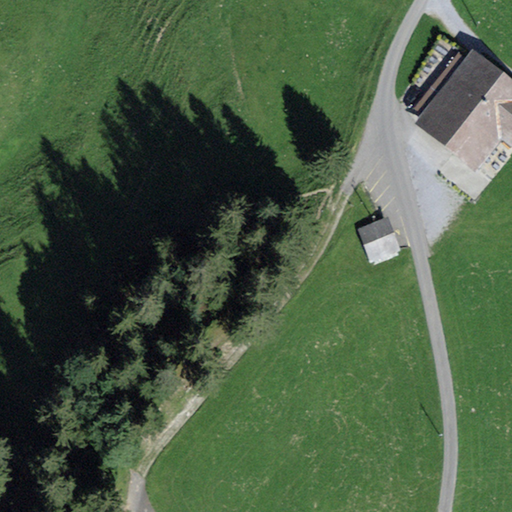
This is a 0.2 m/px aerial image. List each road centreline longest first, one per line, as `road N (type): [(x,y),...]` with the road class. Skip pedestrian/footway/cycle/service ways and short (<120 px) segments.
road 1 (residential): [(424,0),(399,45),(387,104),(444,369),(452,443),(447,511)]
road 2 (track): [(131,511),(152,454),(312,260),(387,104)]
